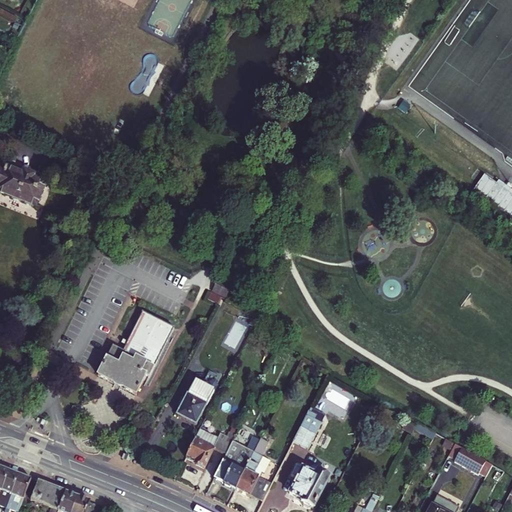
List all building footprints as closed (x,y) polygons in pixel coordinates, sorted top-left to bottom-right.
[(2,170),(0,169),(0,194),(34,207),(43,183),(31,178),(32,175),(22,171),(21,174),(3,167),(2,170)] [(511,189),(498,180),(497,181),(484,173),(472,190),(511,216),(511,189)] [(206,297),(209,299),(217,285),(212,283),(206,297)] [(220,304),(227,291),(222,288),(217,285),(209,299),(220,304)] [(215,303),(209,300),(205,298),(201,305),(211,310),(215,303)] [(173,327),(141,311),(122,350),(114,345),(99,375),(136,394),(141,384),(146,376),(148,377),(173,327)] [(313,403),(337,419),(353,396),(328,380),(313,403)] [(177,416),(196,426),(215,392),(195,381),(185,400),(183,399),(179,407),(181,408),(177,416)] [(306,419),(293,445),(308,453),(321,426),(306,419)] [(416,429),(406,423),(401,432),(411,437),(416,429)] [(192,444),(185,460),(195,465),(194,467),(202,471),(213,452),(226,458),(232,446),(235,439),(228,436),(225,441),(218,437),(216,442),(198,433),(192,444)] [(235,492),(261,442),(263,438),(258,435),(253,444),(250,442),(245,452),(232,446),(226,458),(214,482),(235,492)] [(249,499),(250,498),(259,480),(261,475),(263,476),(269,463),(261,459),(268,446),(261,442),(235,492),(249,499)] [(491,467),(454,446),(448,457),(455,461),(454,463),(477,477),(479,474),(486,478),(491,467)] [(313,511),(329,479),(318,474),(316,478),(297,469),(291,479),(297,482),(289,496),(302,503),(301,505),(304,507),(303,509),(309,511),(310,510),(313,511)] [(10,474),(7,473),(0,490),(0,505),(4,507),(16,476),(10,474)] [(16,511),(28,481),(16,476),(4,507),(9,509),(13,499),(16,500),(11,511),(16,511)] [(262,504),(271,486),(259,480),(250,498),(262,504)] [(55,511),(62,494),(34,483),(27,503),(52,511),(55,511)] [(69,511),(75,498),(62,494),(55,511),(69,511)] [(360,511),(371,511),(379,498),(374,496),(365,510),(362,509),(360,511)] [(69,511),(83,511),(87,503),(75,498),(69,511)] [(458,511),(459,510),(438,499),(430,511),(458,511)]
